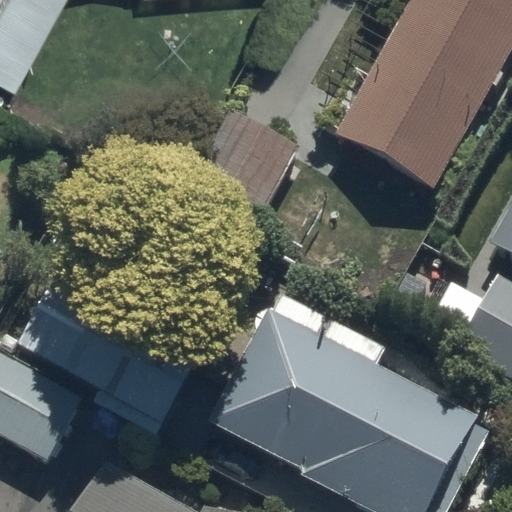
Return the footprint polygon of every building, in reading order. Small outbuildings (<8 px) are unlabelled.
[(0,0),(0,59),(34,0),(0,0)] [(511,0),(427,0),(346,140),(428,188),(511,43),(511,0)] [(245,234),(290,156),(227,120),(182,198),(245,234)] [(511,264),(511,223),(494,255),(511,264)] [(511,373),(511,281),(501,275),(461,344),(511,373)] [(150,422),(184,364),(45,284),(12,342),(150,422)] [(378,511),(414,511),(462,415),(258,316),(207,420),(304,467),(300,474),(378,511)] [(0,451),(24,466),(57,408),(0,375),(0,451)] [(187,511),(174,511),(100,471),(76,511),(195,511),(190,509),(187,511)]
